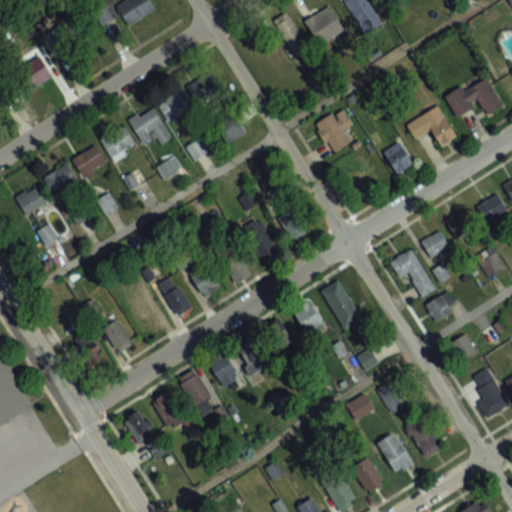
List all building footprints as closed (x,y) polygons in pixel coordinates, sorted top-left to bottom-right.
[(129,27),(156,8),(150,0),(126,0),(115,8),(129,27)] [(366,0),(343,0),(364,34),(381,23),(366,0)] [(307,19),(319,43),(343,30),(332,7),(307,19)] [(74,20),(44,38),(55,57),(85,39),(74,20)] [(52,79),(42,55),(15,67),(26,91),(52,79)] [(158,104),(167,120),(220,90),(210,71),(185,85),(187,88),(158,104)] [(502,106),(486,76),(446,98),(457,117),(480,104),(486,115),(502,106)] [(0,105),(8,102),(0,81),(0,105)] [(154,135),(160,145),(172,138),(152,106),(128,121),(142,143),(154,135)] [(414,140),(432,130),(441,147),(456,139),(439,106),(406,124),(414,140)] [(353,124),(343,108),(315,124),(332,153),(351,142),(344,130),(353,124)] [(114,159),(135,142),(121,124),(100,141),(114,159)] [(209,153),(202,138),(186,146),(193,161),(209,153)] [(398,175),(414,164),(399,141),(383,152),(398,175)] [(71,158),(82,177),(107,163),(96,144),(71,158)] [(157,167),(165,179),(182,168),(174,156),(157,167)] [(56,199),(79,184),(66,163),(43,178),(56,199)] [(347,177),(360,197),(379,185),(365,164),(347,177)] [(129,189),(145,182),(138,169),(123,177),(129,189)] [(511,178),(502,184),(511,200),(511,178)] [(50,203),(41,184),(16,196),(24,214),(50,203)] [(105,215),(118,208),(110,192),(96,200),(105,215)] [(507,210),(498,193),(477,206),(486,222),(507,210)] [(294,240),(310,228),(294,206),(278,218),(294,240)] [(446,222),(457,239),(477,226),(466,209),(446,222)] [(261,220),(245,228),(262,261),(278,253),(261,220)] [(58,238),(49,224),(37,231),(46,245),(58,238)] [(420,242),(432,259),(450,246),(439,229),(420,242)] [(421,297),(434,291),(414,249),(390,260),(399,278),(409,273),(421,297)] [(236,285),(252,275),(238,252),(222,262),(236,285)] [(220,288),(205,262),(189,271),(204,297),(220,288)] [(179,316),(192,307),(170,275),(157,284),(179,316)] [(322,291),(344,329),(362,319),(340,281),(322,291)] [(451,312),(441,296),(425,306),(435,323),(451,312)] [(312,301),(294,308),(307,337),(324,330),(312,301)] [(118,352),(133,342),(116,317),(101,327),(118,352)] [(280,353),(295,344),(280,318),(264,327),(280,353)] [(81,367),(99,365),(96,333),(78,335),(81,367)] [(479,352),(471,333),(452,342),(461,361),(479,352)] [(238,351),(252,375),(268,365),(254,341),(238,351)] [(378,364),(373,349),(358,354),(363,369),(378,364)] [(0,419),(29,401),(0,355),(0,419)] [(241,378),(226,355),(210,366),(226,389),(241,378)] [(491,416),(510,405),(488,367),(469,378),(491,416)] [(212,409),(207,402),(213,398),(195,369),(178,380),(201,416),(212,409)] [(188,428),(171,391),(155,399),(172,436),(188,428)] [(385,394),(388,410),(399,408),(396,392),(385,394)] [(353,404),(355,413),(369,409),(367,400),(353,404)] [(145,442),(156,457),(166,450),(139,410),(123,421),(140,446),(145,442)] [(428,457),(443,444),(422,417),(406,429),(428,457)] [(377,442),(395,474),(413,464),(394,432),(377,442)] [(385,485),(369,456),(352,466),(368,494),(385,485)] [(339,511),(357,502),(344,478),(326,487),(339,511)] [(320,511),(314,497),(298,504),(301,511),(320,511)] [(462,511),(486,511),(480,501),(462,511)]
